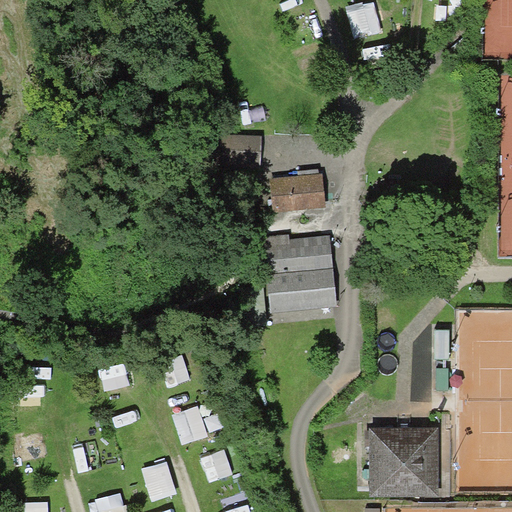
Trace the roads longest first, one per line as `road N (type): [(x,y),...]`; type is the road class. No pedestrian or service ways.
road 1 (track): [(355,226),(465,274),(511,275)]
road 2 (track): [(465,274),(405,338),(402,408)]
